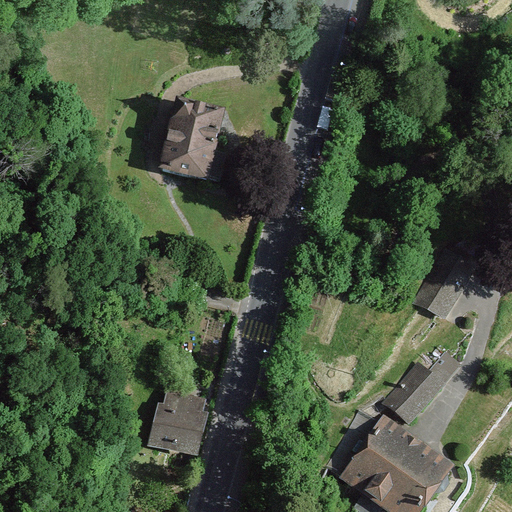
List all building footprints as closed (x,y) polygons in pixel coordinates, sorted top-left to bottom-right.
[(204,185),(220,104),(168,94),(152,175),(204,185)] [(420,303),(448,320),(477,274),(450,257),(420,303)] [(384,406),(407,425),(444,383),(421,363),(384,406)] [(194,459),(207,402),(160,391),(146,448),(194,459)] [(416,511),(450,459),(380,416),(339,481),(389,511),(416,511)]
